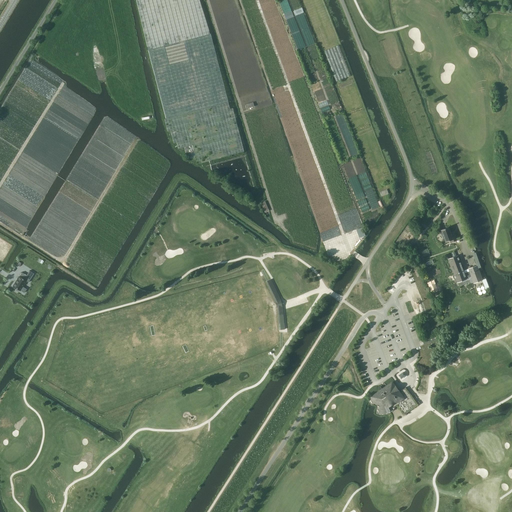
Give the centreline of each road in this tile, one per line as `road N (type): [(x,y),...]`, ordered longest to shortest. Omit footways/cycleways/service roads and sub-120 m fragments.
road 1 (track): [(327,290),(315,271),(181,175),(108,292),(91,298),(57,286),(0,377)]
road 2 (residential): [(343,300),(411,181),(341,0)]
road 3 (track): [(208,511),(343,300)]
road 4 (unclassified): [(382,313),(362,320),(239,511)]
road 5 (track): [(257,0),(343,233)]
road 6 (track): [(208,0),(275,219),(286,230)]
road 7 (track): [(288,0),(371,211),(379,208)]
